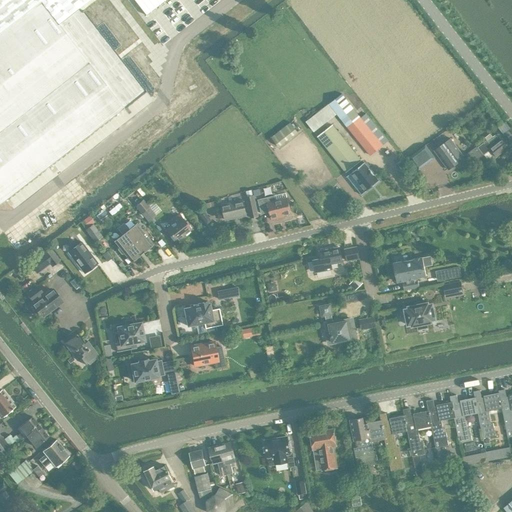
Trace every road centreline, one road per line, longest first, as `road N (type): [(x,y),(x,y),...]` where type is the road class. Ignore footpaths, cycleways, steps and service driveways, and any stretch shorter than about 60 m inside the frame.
road 1 (unclassified): [(96,462),(511,369)]
road 2 (residential): [(96,297),(154,270),(359,220)]
road 3 (residential): [(359,220),(511,183)]
road 4 (unclassified): [(96,462),(0,344)]
road 5 (residential): [(511,112),(423,0)]
